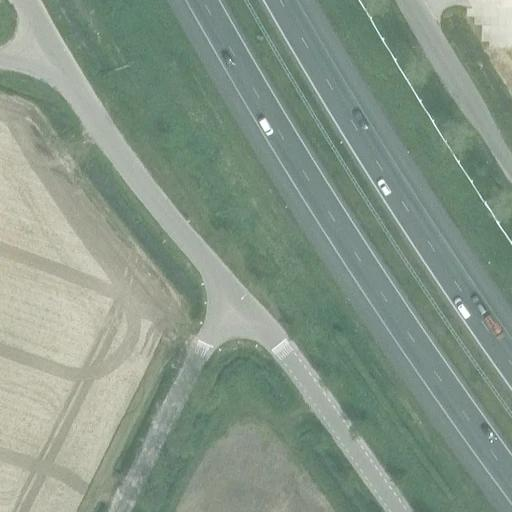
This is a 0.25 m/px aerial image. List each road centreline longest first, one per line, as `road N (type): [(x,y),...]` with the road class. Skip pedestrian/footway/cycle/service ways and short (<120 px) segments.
road 1 (motorway): [(202,0),(351,250),(511,480)]
road 2 (motorway): [(511,364),(281,0)]
road 3 (unclassified): [(239,305),(51,55)]
road 4 (unclassified): [(397,511),(301,376),(239,305)]
road 5 (unclassified): [(121,511),(216,325),(239,305)]
road 6 (unclassified): [(511,167),(412,0)]
